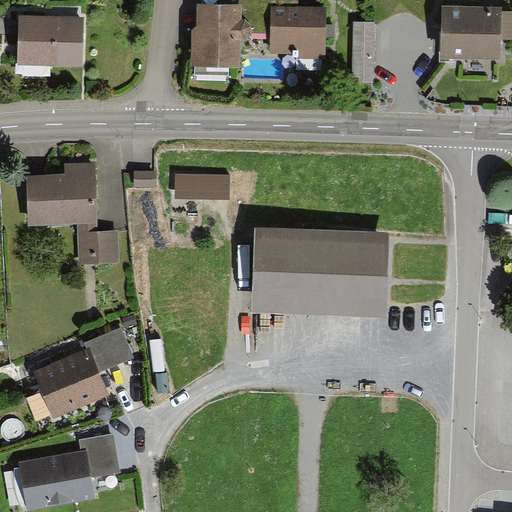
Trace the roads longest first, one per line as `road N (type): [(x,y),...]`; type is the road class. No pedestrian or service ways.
road 1 (residential): [(473,132),(460,511)]
road 2 (tertiary): [(154,124),(473,132)]
road 3 (tertiary): [(0,128),(154,124)]
road 4 (residential): [(154,124),(169,0)]
